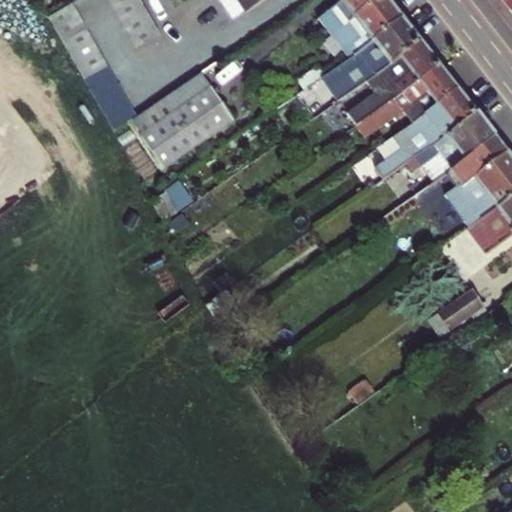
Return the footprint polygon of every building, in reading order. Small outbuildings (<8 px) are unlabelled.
[(143,0),(113,0),(141,48),(165,35),(143,0)] [(227,0),(237,15),(249,7),(251,9),(265,0),(227,0)] [(387,0),(342,0),(316,18),(344,59),(374,38),(402,18),(387,0)] [(511,0),(502,0),(503,1),(511,10),(511,0)] [(46,17),(114,131),(140,115),(73,1),(46,17)] [(344,59),(339,62),(351,80),(336,90),(343,98),(365,82),(391,64),(374,38),(344,59)] [(402,93),(440,66),(421,43),(391,64),(365,82),(373,94),(383,86),(393,100),(402,93)] [(324,72),(336,90),(351,80),(339,62),(324,72)] [(458,89),(440,66),(402,93),(409,102),(425,91),(435,105),(458,89)] [(311,68),(296,79),(302,88),(317,77),(311,68)] [(345,114),(354,127),(393,100),(383,86),(373,94),(345,114)] [(458,89),(435,105),(403,128),(414,144),(409,147),(416,158),(477,114),(458,89)] [(393,100),(354,127),(363,139),(402,112),(393,100)] [(477,114),(416,158),(406,164),(412,174),(440,155),(450,170),(496,137),(477,114)] [(511,199),(511,158),(496,137),(450,170),(428,185),(440,202),(459,189),(482,221),(511,199)] [(247,166),(238,172),(250,189),(258,183),(247,166)] [(511,199),(482,221),(467,231),(485,257),(511,237),(511,199)] [(437,314),(448,331),(484,305),(473,289),(437,314)] [(205,306),(222,331),(241,318),(225,293),(205,306)] [(327,478),(318,484),(325,496),(335,490),(327,478)]
